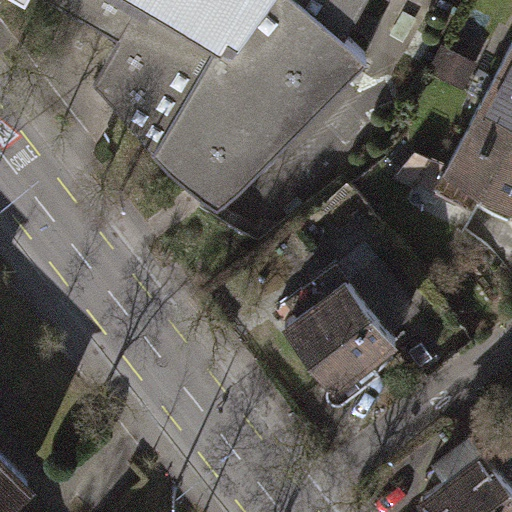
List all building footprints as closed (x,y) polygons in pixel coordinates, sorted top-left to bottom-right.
[(53,0),(129,45),(105,85),(130,98),(119,108),(170,169),(218,207),(367,52),(343,33),(361,0),(53,0)] [(511,25),(432,181),(465,198),(471,186),(508,205),(511,196),(511,25)] [(328,257),(266,306),(336,395),(388,354),(378,342),(389,333),(328,257)] [(448,469),(415,494),(428,511),(511,511),(511,494),(509,490),(511,487),(511,473),(501,459),(491,467),(465,434),(437,455),(448,469)] [(0,495),(20,475),(0,455),(0,495)]
